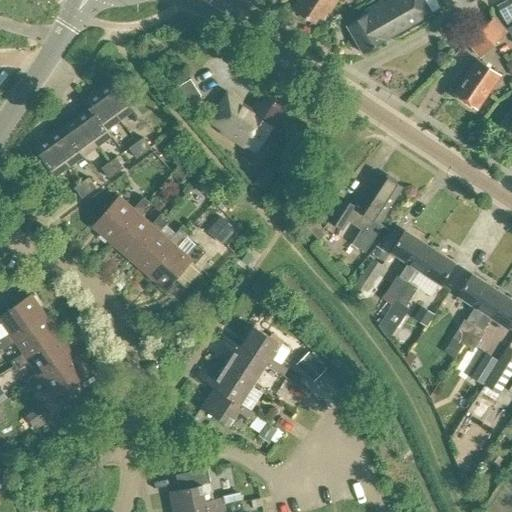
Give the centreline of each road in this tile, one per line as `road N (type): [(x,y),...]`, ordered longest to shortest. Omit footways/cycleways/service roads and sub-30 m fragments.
road 1 (tertiary): [(511,202),(204,0)]
road 2 (residential): [(131,465),(125,338),(112,308),(88,280),(0,234)]
road 3 (residential): [(381,511),(353,479),(284,486),(234,453),(131,465)]
road 4 (unclassified): [(0,131),(85,0)]
